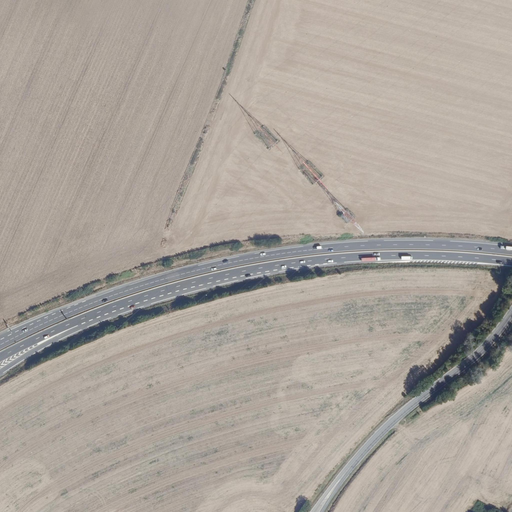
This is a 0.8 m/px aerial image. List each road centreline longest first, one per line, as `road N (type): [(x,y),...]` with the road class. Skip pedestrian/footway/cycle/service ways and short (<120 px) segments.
road 1 (trunk): [(0,374),(99,318),(166,296),(288,268),(403,256)]
road 2 (trunk): [(0,357),(64,325),(192,283),(305,261),(403,256)]
road 3 (trunk): [(511,251),(312,249),(100,299)]
road 4 (secondary): [(347,468),(391,421),(467,362),(511,310)]
